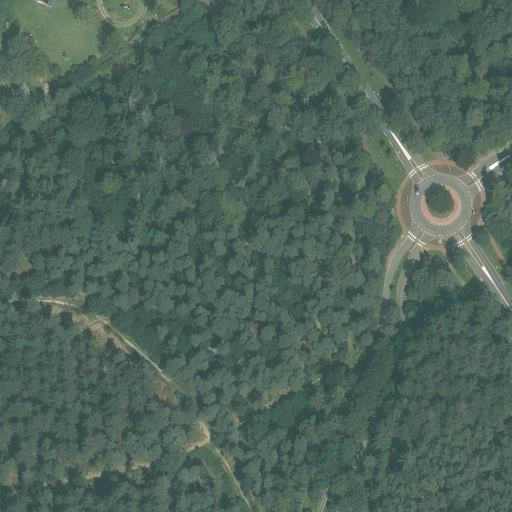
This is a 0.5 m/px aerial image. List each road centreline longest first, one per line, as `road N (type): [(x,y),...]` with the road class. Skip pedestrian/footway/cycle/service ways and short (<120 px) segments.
road 1 (unclassified): [(421,223),(390,275),(379,348),(320,511)]
road 2 (unclassified): [(338,511),(398,351),(403,276),(431,230)]
road 3 (secondary): [(427,183),(302,0)]
